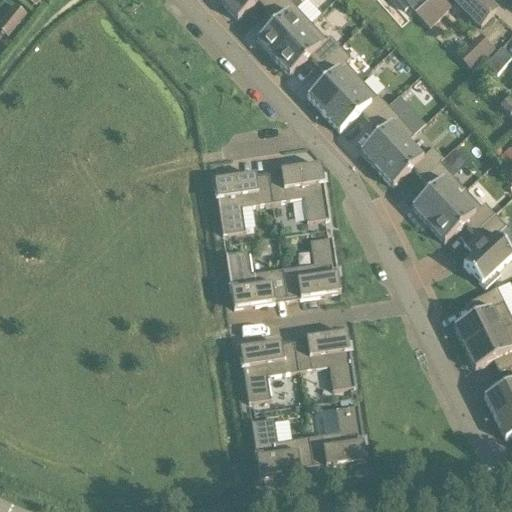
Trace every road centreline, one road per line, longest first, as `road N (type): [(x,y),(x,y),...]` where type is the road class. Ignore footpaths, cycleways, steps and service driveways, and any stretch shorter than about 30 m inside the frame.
road 1 (residential): [(414,307),(504,489)]
road 2 (residential): [(315,141),(352,181),(414,307)]
road 3 (residential): [(186,0),(315,141)]
road 4 (residential): [(231,332),(414,307)]
road 5 (residential): [(342,511),(504,489)]
